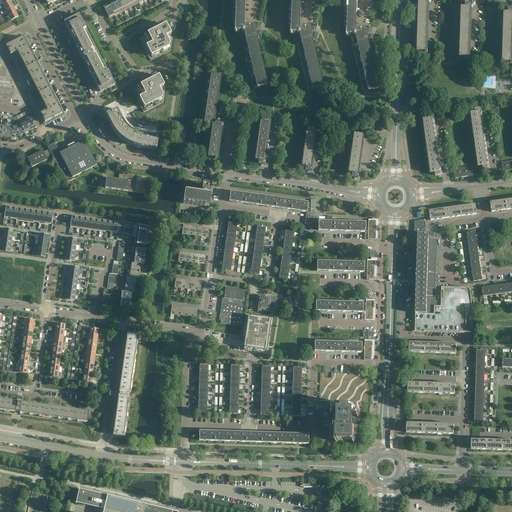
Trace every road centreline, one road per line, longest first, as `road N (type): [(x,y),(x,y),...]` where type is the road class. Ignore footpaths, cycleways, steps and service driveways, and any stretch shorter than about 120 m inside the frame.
road 1 (residential): [(188,332),(204,321),(219,207)]
road 2 (residential): [(317,432),(312,363),(376,367)]
road 3 (tertiary): [(396,132),(401,0)]
road 4 (tertiary): [(313,465),(186,461)]
road 5 (tertiary): [(388,367),(393,246)]
